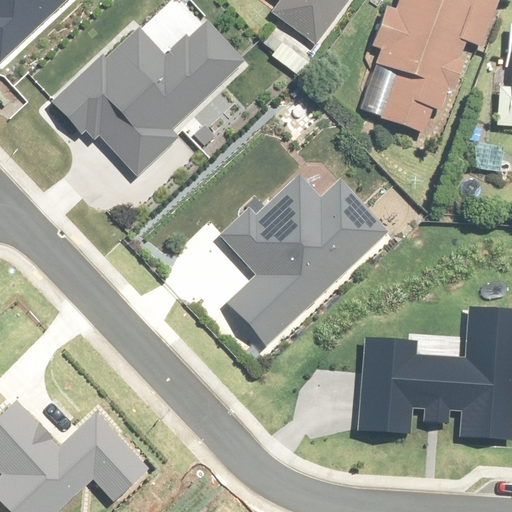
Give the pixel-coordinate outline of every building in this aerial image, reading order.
[(0,0),(0,62),(65,0),(0,0)] [(243,0),(239,6),(272,28),(268,34),(307,63),(312,57),(313,57),(353,0),(243,0)] [(490,12),(460,2),(456,13),(420,0),(392,0),(366,74),(386,82),(369,129),(417,147),(435,99),(438,100),(456,51),(473,57),(490,12)] [(243,67),(206,25),(163,62),(137,33),(54,106),(84,140),(90,134),(134,185),(175,149),(169,143),(196,119),(191,113),(243,67)] [(493,136),(511,136),(511,41),(510,90),(495,89),(493,136)] [(319,205),(297,182),(254,223),(247,216),(223,239),(260,278),(224,312),(260,349),(383,233),(338,186),(319,205)] [(364,344),(359,437),(409,440),(410,425),(456,428),(455,442),(511,445),(511,315),(463,313),(461,361),(409,358),(410,346),(364,344)] [(0,475),(3,478),(0,480),(0,500),(10,511),(57,511),(91,481),(113,503),(147,472),(95,417),(57,452),(15,408),(0,422),(0,475)]
